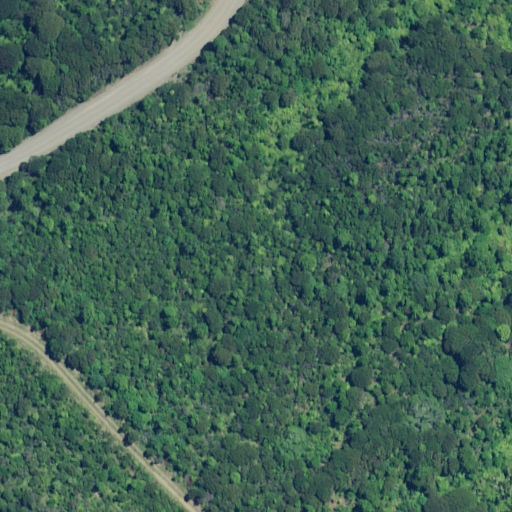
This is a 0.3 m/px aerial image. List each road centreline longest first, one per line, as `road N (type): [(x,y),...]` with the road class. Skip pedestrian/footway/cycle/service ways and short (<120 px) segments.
road 1 (track): [(0,325),(25,338),(196,511)]
road 2 (unclassified): [(0,154),(119,86),(201,26),(218,0)]
